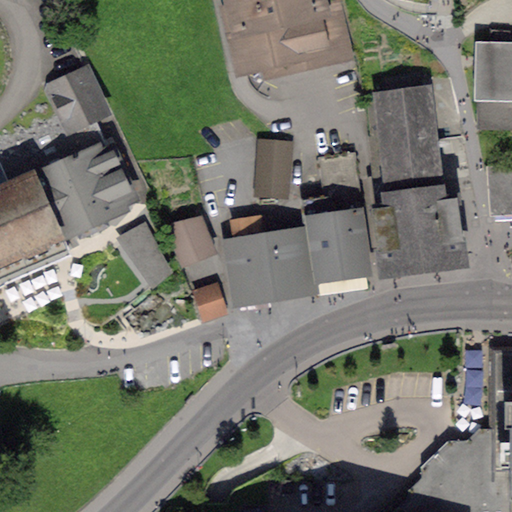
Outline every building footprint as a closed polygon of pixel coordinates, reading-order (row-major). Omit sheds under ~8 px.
[(233,0),(235,6),(231,7),(242,55),(267,49),(270,61),(340,44),(329,0),(233,0)] [(481,45),(479,121),(511,122),(511,45),(509,46),(510,32),(491,31),(490,45),(481,45)] [(85,64),(48,81),(67,122),(93,111),(104,105),(85,64)] [(384,94),(369,96),(373,132),(369,132),(383,257),(391,262),(452,255),(459,247),(453,194),(441,195),(440,185),(438,185),(432,136),(456,134),(449,71),(420,74),(419,68),(382,72),(384,94)] [(120,200),(119,198),(131,192),(109,141),(106,142),(93,111),(67,122),(79,146),(0,182),(0,276),(55,252),(54,246),(63,242),(57,228),(120,200)] [(257,182),(284,184),(288,140),(260,137),(257,182)] [(303,198),(311,261),(312,268),(364,260),(353,183),(357,182),(353,151),(320,155),(326,195),(303,198)] [(511,166),(489,169),(492,214),(511,212),(511,166)] [(167,223),(179,255),(210,243),(199,215),(167,223)] [(314,280),(312,268),(311,261),(305,226),(259,233),(256,215),(235,218),(238,236),(225,238),(233,292),(314,280)] [(153,278),(167,267),(141,220),(120,231),(153,278)] [(202,314),(224,307),(214,279),(193,286),(202,314)] [(511,511),(511,360),(509,361),(509,433),(509,448),(497,448),(497,447),(478,447),(467,459),(456,459),(440,475),(440,485),(422,504),(408,504),(399,511),(511,511)]
